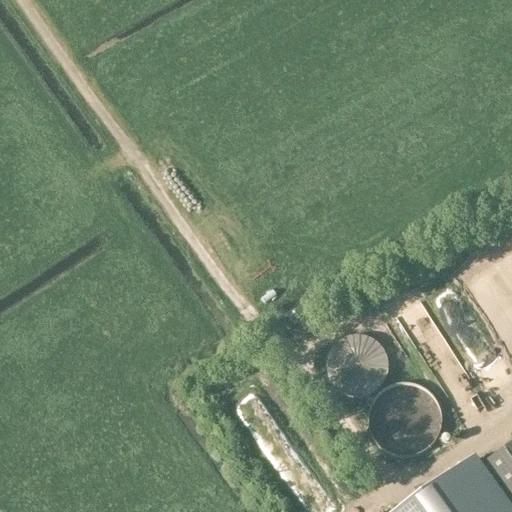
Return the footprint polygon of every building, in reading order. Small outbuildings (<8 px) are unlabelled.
[(446,279),(430,288),(468,351),(465,353),(471,361),(473,360),(490,388),(505,378),(446,279)] [(387,302),(400,332),(428,321),(415,290),(387,302)] [(388,372),(388,370),(388,367),(388,364),(387,362),(386,359),(385,357),(384,354),(383,352),(381,350),(379,348),(377,346),(375,344),(373,343),(370,342),(368,341),(365,340),(363,339),(360,339),(357,339),(355,339),(352,339),(349,340),(347,341),(344,342),(342,343),(339,344),(337,346),(335,348),(333,350),(332,352),(330,354),(329,357),(328,359),(327,362),(327,364),(326,367),(326,370),(326,372),(327,375),(327,378),(328,380),(329,383),(330,385),(332,388),(333,390),(335,392),(337,394),(339,395),(342,397),(344,398),(347,399),(349,400),(352,400),(355,401),(357,401),(360,401),(363,400),(365,400),(368,399),(370,398),(373,397),(375,395),(377,394),(379,392),(381,390),(383,388),(384,385),(385,383),(386,380),(387,378),(388,375),(388,372)] [(440,427),(440,424),(440,421),(440,418),(439,415),(438,412),(437,409),(436,406),(434,404),(432,401),(430,399),(428,397),(425,395),(422,393),(420,392),(417,390),(414,390),(411,389),(408,388),(404,388),(401,388),(398,389),(395,390),(392,390),(389,392),(387,393),(384,395),(381,397),(379,399),(377,401),(375,404),(373,406),(372,409),(371,412),(370,415),(369,418),(369,421),(369,424),(369,427),(369,430),(370,434),(371,437),(372,439),(373,442),(375,445),(377,447),(379,450),(381,452),(384,454),(387,455),(389,457),(392,458),(395,459),(398,460),(401,460),(405,460),(408,460),(411,460),(414,459),(417,458),(420,457),(422,455),(425,454),(428,452),(430,450),(432,447),(434,445),(436,442),(437,439),(438,437),(439,434),(440,430),(440,427)] [(511,511),(511,446),(479,470),(472,461),(400,511),(511,511)]
